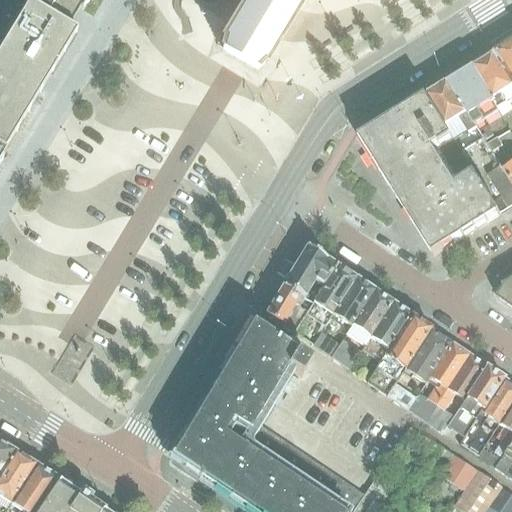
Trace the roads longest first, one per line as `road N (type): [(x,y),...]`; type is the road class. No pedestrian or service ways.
road 1 (secondary): [(506,0),(345,99),(280,194)]
road 2 (residential): [(280,194),(238,144),(88,52)]
road 3 (residential): [(410,421),(217,297)]
road 4 (secondary): [(217,297),(114,469)]
road 5 (residential): [(440,297),(280,194)]
road 6 (residential): [(0,206),(88,52)]
road 7 (secondary): [(114,469),(0,397)]
road 8 (secondary): [(280,194),(217,297)]
